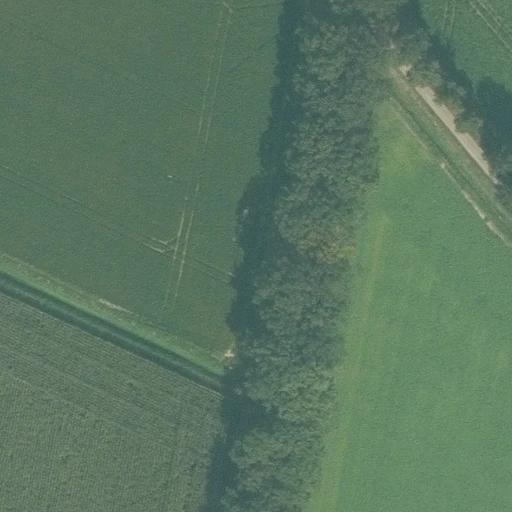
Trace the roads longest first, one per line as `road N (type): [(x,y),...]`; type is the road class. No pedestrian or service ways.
road 1 (unclassified): [(259,511),(346,14)]
road 2 (track): [(346,14),(511,207)]
